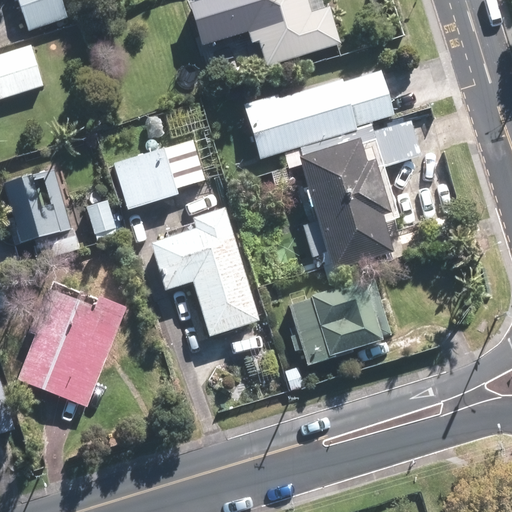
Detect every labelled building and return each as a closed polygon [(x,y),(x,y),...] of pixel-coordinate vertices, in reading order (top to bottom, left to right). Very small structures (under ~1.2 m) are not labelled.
[(53,0),(19,0),(29,31),(60,22),(53,0)] [(297,0),(242,0),(264,67),(332,46),(323,15),(304,21),(297,0)] [(28,53),(0,62),(0,99),(39,87),(28,53)] [(374,75),(246,113),(259,155),(387,117),(374,75)] [(353,147),(297,165),(329,267),(382,250),(372,216),(380,214),(366,170),(360,172),(353,147)] [(159,156),(114,170),(126,209),(171,196),(159,156)] [(49,178),(4,190),(19,242),(63,229),(49,178)] [(102,206),(87,211),(93,232),(109,227),(102,206)] [(251,321),(217,221),(194,229),(196,235),(153,249),(166,288),(189,281),(207,336),(251,321)] [(358,289),(308,306),(326,359),(376,342),(358,289)] [(112,322),(50,299),(18,381),(80,405),(112,322)] [(305,388),(298,366),(279,371),(287,394),(305,388)] [(0,431),(9,429),(0,401),(0,431)]
